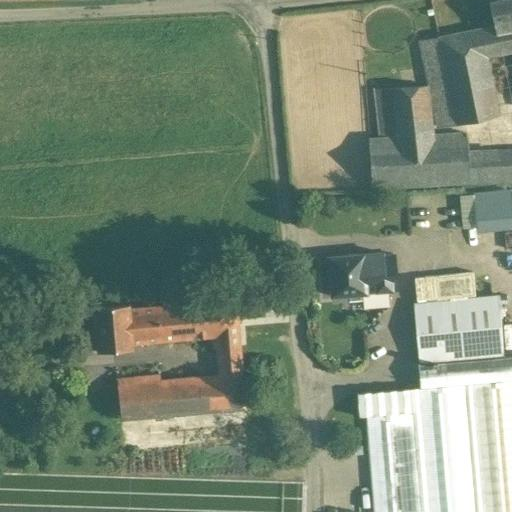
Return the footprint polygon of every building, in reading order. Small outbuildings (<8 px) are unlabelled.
[(511,0),(495,0),(488,1),(493,25),(510,22),(511,31),(511,0)] [(493,25),(437,36),(455,124),(498,115),(486,56),(511,51),(511,31),(510,22),(493,25)] [(437,36),(422,40),(439,127),(455,124),(437,36)] [(466,133),(432,135),(426,86),(374,88),(379,137),(368,138),(371,188),(469,183),(467,152),(466,133)] [(511,170),(511,150),(467,152),(469,183),(511,180),(511,170)] [(511,216),(510,191),(473,194),(474,207),(476,226),(511,223),(511,216)] [(476,226),(474,207),(455,209),(457,228),(476,226)] [(382,252),(363,254),(328,257),(331,295),(362,293),(363,305),(389,303),(388,291),(396,290),(394,254),(383,255),(382,252)] [(498,295),(413,303),(419,363),(502,356),(498,295)] [(235,296),(130,307),(133,342),(212,335),(213,348),(217,347),(240,345),(235,296)] [(129,303),(93,306),(97,350),(133,347),(133,342),(130,307),(129,303)] [(240,345),(217,347),(220,373),(201,375),(204,411),(245,408),(240,345)] [(511,355),(502,356),(419,363),(421,387),(463,383),(471,383),(511,379),(511,355)] [(204,411),(201,375),(160,378),(159,373),(134,376),(134,381),(117,383),(121,419),(193,413),(204,411)] [(511,511),(511,379),(471,383),(481,511),(511,511)] [(421,387),(417,387),(427,511),(474,511),(463,383),(421,387)] [(419,511),(409,388),(363,392),(373,511),(419,511)] [(204,411),(193,413),(194,430),(246,425),(245,408),(204,411)] [(193,413),(121,419),(124,456),(248,445),(246,425),(194,430),(193,413)]
